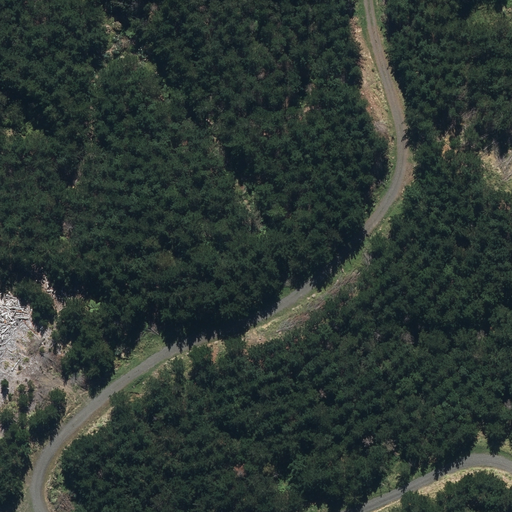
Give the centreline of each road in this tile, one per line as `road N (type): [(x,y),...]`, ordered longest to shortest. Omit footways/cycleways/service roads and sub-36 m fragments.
road 1 (track): [(43,511),(37,492),(44,451),(155,351),(256,311),(346,239),(387,174),(363,0)]
road 2 (track): [(511,468),(468,459),(360,511)]
